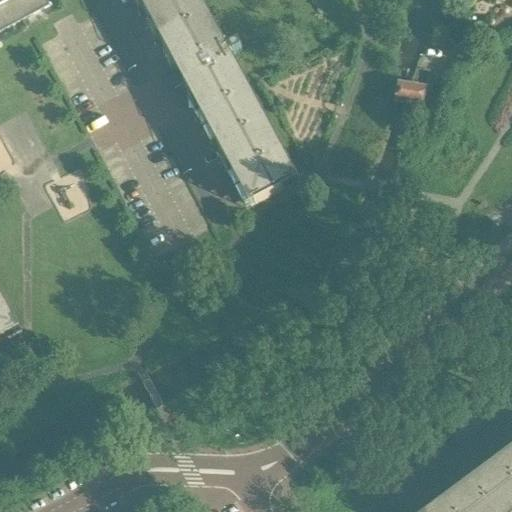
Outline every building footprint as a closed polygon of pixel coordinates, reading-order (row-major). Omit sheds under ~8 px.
[(11,0),(0,0),(0,33),(23,21),(11,0)] [(11,0),(23,21),(50,7),(46,0),(11,0)] [(228,50),(201,0),(139,0),(251,208),(299,182),(232,57),(243,51),(239,44),(228,50)] [(443,33),(455,49),(476,33),(463,17),(443,33)] [(399,85),(396,102),(422,107),(425,89),(399,85)] [(0,343),(21,332),(0,293),(0,343)] [(511,511),(511,452),(431,511),(511,511)]
